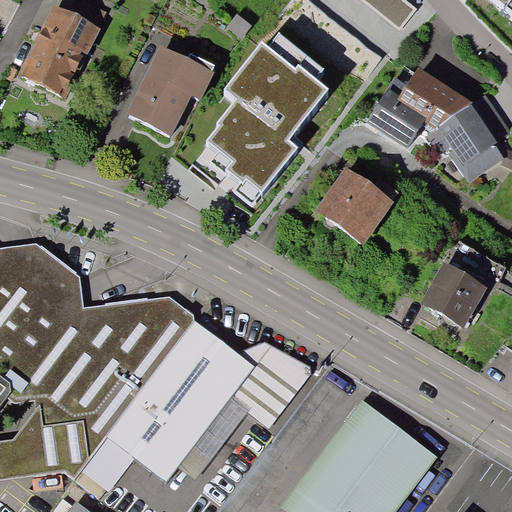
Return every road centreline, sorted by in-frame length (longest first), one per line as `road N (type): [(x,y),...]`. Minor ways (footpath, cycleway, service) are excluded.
road 1 (primary): [(511,432),(223,262),(149,228),(0,180)]
road 2 (unknown): [(149,228),(126,269),(95,287),(67,291),(40,275)]
